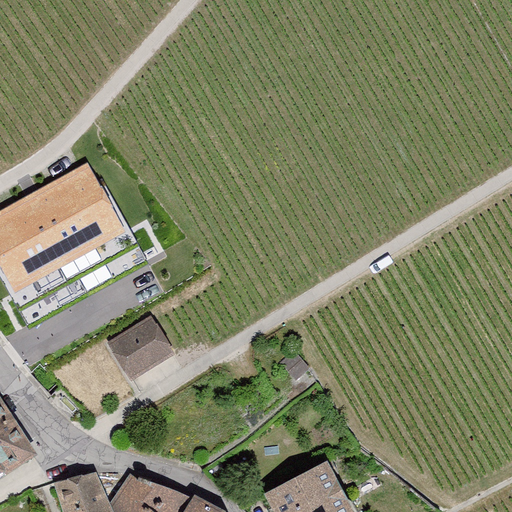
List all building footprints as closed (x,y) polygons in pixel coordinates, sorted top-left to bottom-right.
[(98,186),(88,168),(0,217),(0,269),(30,322),(144,258),(102,183),(98,186)] [(146,319),(100,348),(122,383),(168,355),(146,319)] [(0,465),(26,449),(0,406),(0,465)] [(257,495),(265,511),(342,511),(317,464),(257,495)] [(110,511),(109,508),(92,476),(59,488),(67,511),(110,511)] [(168,511),(180,491),(131,478),(109,508),(110,511),(168,511)] [(220,511),(180,491),(168,511),(220,511)]
